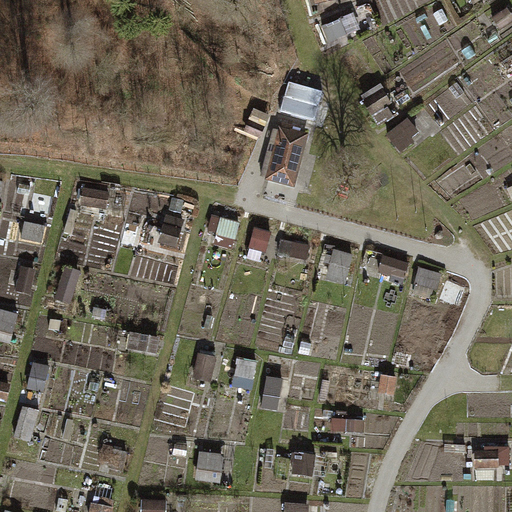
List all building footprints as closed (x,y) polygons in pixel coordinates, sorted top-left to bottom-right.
[(319,119),(325,90),(295,83),(289,112),(319,119)] [(311,131),(278,124),(267,180),(300,186),(311,131)] [(161,244),(179,249),(188,219),(170,214),(161,244)] [(238,240),(243,223),(225,217),(220,234),(238,240)] [(23,239),(45,243),(48,225),(26,221),(23,239)] [(268,252),(274,232),(257,228),(251,247),(268,252)] [(309,261),(312,244),(284,239),(281,256),(309,261)] [(327,249),(322,277),(350,282),(355,254),(327,249)] [(387,256),(382,274),(407,281),(412,262),(387,256)] [(418,286),(441,291),(444,274),(422,269),(418,286)] [(0,323),(0,339),(13,343),(20,314),(3,310),(0,323)] [(213,381),(217,355),(201,352),(197,379),(213,381)] [(256,387),(257,360),(239,359),(238,387),(256,387)] [(0,399),(9,402),(14,386),(0,382),(0,399)] [(29,439),(42,413),(31,407),(18,433),(29,439)] [(478,453),(479,469),(502,467),(501,450),(478,453)] [(200,482),(225,482),(226,454),(201,453),(200,482)] [(145,499),(144,511),(169,511),(170,499),(145,499)] [(93,511),(113,511),(115,505),(95,502),(93,511)] [(311,511),(312,503),(288,503),(288,511),(311,511)]
